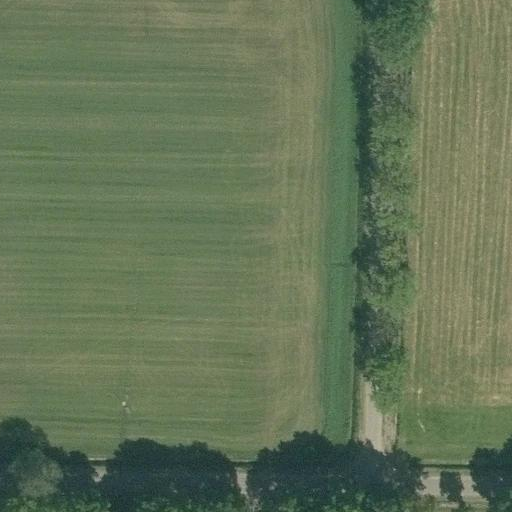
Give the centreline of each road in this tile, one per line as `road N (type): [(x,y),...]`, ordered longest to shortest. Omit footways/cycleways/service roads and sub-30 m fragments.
road 1 (unclassified): [(368,488),(376,0)]
road 2 (unclassified): [(368,488),(0,486)]
road 3 (unclassified): [(511,489),(368,488)]
